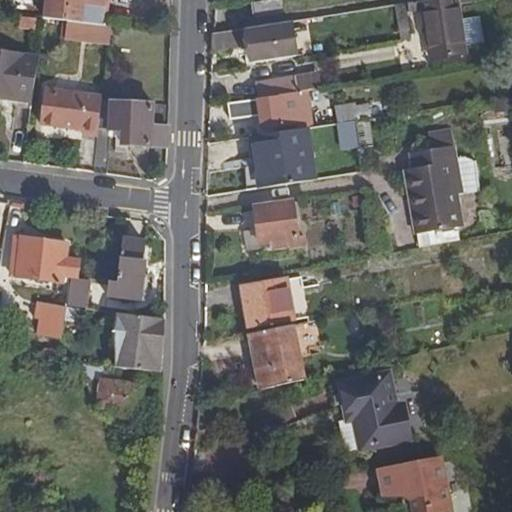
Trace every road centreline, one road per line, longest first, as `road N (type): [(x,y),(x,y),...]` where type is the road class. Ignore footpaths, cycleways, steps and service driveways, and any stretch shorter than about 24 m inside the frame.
road 1 (residential): [(184,204),(178,405),(164,511)]
road 2 (residential): [(188,0),(184,204)]
road 3 (residential): [(0,182),(184,204)]
